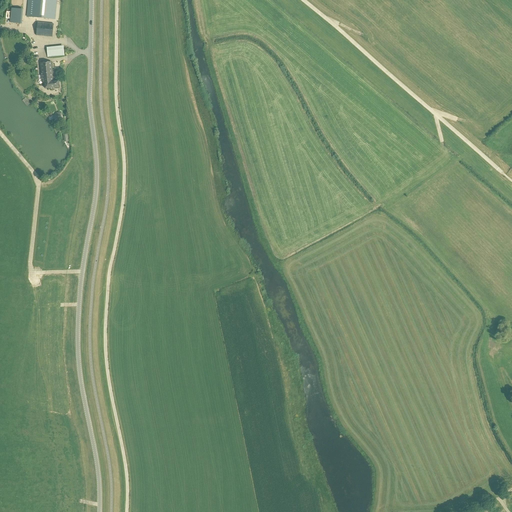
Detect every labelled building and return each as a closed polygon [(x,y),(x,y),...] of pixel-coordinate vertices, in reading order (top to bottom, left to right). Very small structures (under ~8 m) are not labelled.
[(28,0),(27,17),(55,19),(56,0),(28,0)] [(13,8),(12,21),(23,21),(23,9),(13,8)] [(36,36),(52,37),(54,24),(37,23),(36,36)] [(46,48),(47,57),(63,56),(63,47),(46,48)] [(44,83),(53,82),(51,62),(40,63),(42,83),(44,83)] [(54,118),(55,120),(57,121),(59,121),(61,121),(62,119),(63,117),(62,116),(61,114),(60,113),(58,113),(56,114),(55,115),(54,117),(54,118)]
